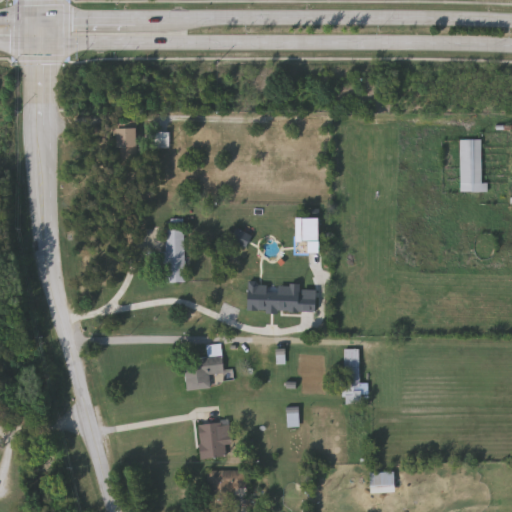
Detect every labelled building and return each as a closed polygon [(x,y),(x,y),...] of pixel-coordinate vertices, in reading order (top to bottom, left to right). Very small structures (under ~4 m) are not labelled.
[(139,127),(139,147),(122,147),(122,127),(139,127)] [(171,130),(171,146),(157,146),(157,130),(171,130)] [(459,191),(459,138),(481,138),(481,181),(487,181),(487,191),(459,191)] [(320,253),(320,218),(297,219),(298,242),(309,241),(309,253),(320,253)] [(186,280),(168,280),(168,262),(161,262),(161,251),(167,251),(167,228),(186,228),(186,280)] [(254,236),(240,228),(233,241),(247,248),(254,236)] [(317,312),(317,290),(302,290),(302,285),(280,285),(279,293),(268,293),(269,284),(250,283),(249,311),(317,312)] [(188,388),(186,357),(209,355),(208,344),(223,343),(225,372),(211,373),(212,387),(188,388)] [(360,381),(367,381),(367,392),(360,392),(360,402),(344,402),(344,346),(353,346),(353,360),(360,360),(360,381)] [(289,428),(302,427),(301,407),(288,408),(289,428)] [(200,458),(198,445),(201,444),(199,433),(201,433),(200,424),(228,421),(231,443),(224,444),(226,455),(200,458)] [(228,508),(210,508),(209,469),(248,469),(249,488),(228,488),(228,508)] [(394,471),(394,485),(369,485),(369,471),(394,471)]
